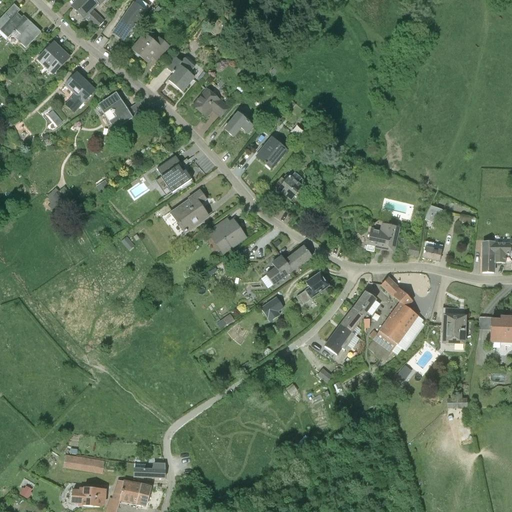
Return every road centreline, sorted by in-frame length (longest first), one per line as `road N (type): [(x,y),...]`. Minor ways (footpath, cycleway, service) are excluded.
road 1 (unclassified): [(357,267),(260,212),(178,120),(35,0)]
road 2 (residential): [(163,511),(170,430),(310,335),(357,267)]
road 3 (unclassified): [(511,279),(357,267)]
